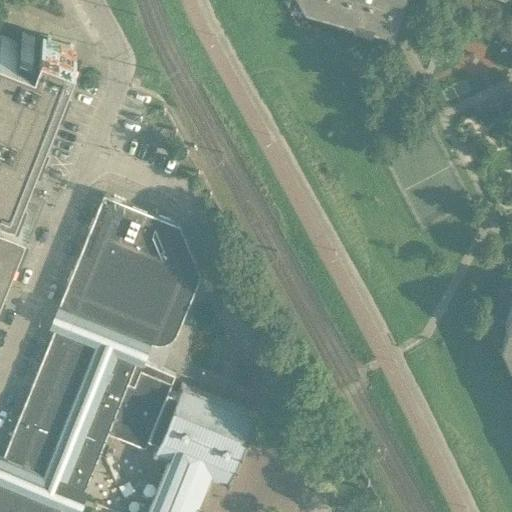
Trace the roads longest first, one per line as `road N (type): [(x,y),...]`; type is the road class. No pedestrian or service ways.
road 1 (residential): [(317,511),(329,493),(193,195),(90,154)]
road 2 (residential): [(0,380),(90,154)]
road 3 (residential): [(90,154),(119,68),(90,0)]
